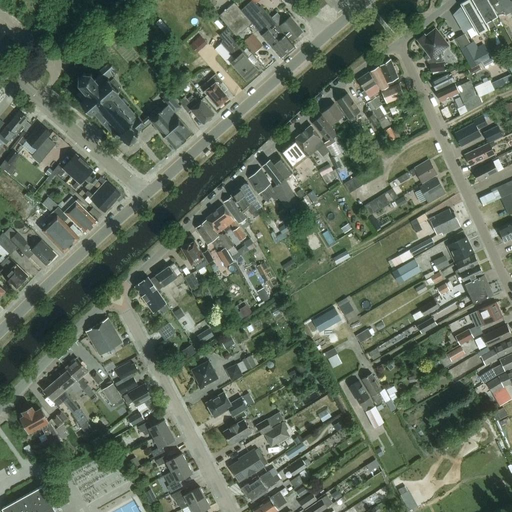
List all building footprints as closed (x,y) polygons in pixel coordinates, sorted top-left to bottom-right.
[(234,2),(219,16),(236,36),(237,35),(254,54),(263,45),(253,33),(247,27),(252,23),(262,35),(268,42),(281,57),(294,45),(281,30),(274,21),(271,18),(261,6),(259,7),(252,0),(241,10),(234,2)] [(473,37),(487,29),(470,0),(465,0),(461,3),(462,5),(454,13),(464,31),(468,29),(473,37)] [(492,19),(498,16),(488,0),(473,0),(490,29),(496,26),(492,19)] [(489,0),(492,4),(493,3),(499,13),(504,10),(507,14),(510,12),(511,15),(511,0),(510,0),(489,0)] [(277,12),(271,18),(274,21),(275,20),(292,40),(303,31),(290,16),(284,21),(277,12)] [(233,32),(228,27),(219,35),(223,40),(220,43),(235,58),(231,62),(247,80),(258,69),(248,58),(250,56),(230,35),(233,32)] [(442,62),(441,51),(449,45),(435,28),(426,36),(424,34),(417,40),(428,54),(424,57),(430,65),(431,72),(445,71),(444,62),(442,62)] [(203,34),(192,43),(198,51),(209,41),(203,34)] [(470,43),(460,49),(471,68),(491,57),(483,44),(477,47),(474,41),(470,43)] [(369,72),(379,89),(386,103),(398,98),(405,95),(390,59),(369,72)] [(150,119),(148,117),(143,121),(138,116),(137,117),(134,113),(135,112),(134,111),(133,112),(129,106),(129,105),(123,98),(122,98),(117,93),(118,91),(120,92),(120,90),(118,90),(119,89),(118,88),(120,87),(113,78),(110,80),(109,79),(109,77),(113,74),(114,74),(117,72),(109,62),(98,71),(99,72),(98,73),(99,74),(94,78),(92,74),(92,72),(91,72),(90,74),(85,73),(84,71),(83,72),(83,73),(79,77),(78,76),(77,78),(79,78),(79,84),(77,84),(77,86),(79,85),(82,89),(78,92),(77,91),(76,92),(77,93),(76,94),(77,95),(78,94),(83,100),(82,101),(80,101),(80,102),(82,103),(91,113),(91,115),(92,115),(92,113),(94,112),(99,118),(98,119),(105,127),(106,126),(111,132),(110,133),(111,133),(112,133),(112,135),(111,136),(112,136),(113,135),(116,137),(116,138),(117,138),(117,137),(120,136),(121,137),(122,136),(122,137),(125,136),(125,135),(126,134),(128,138),(128,139),(129,140),(130,139),(131,140),(132,139),(131,138),(138,132),(139,133),(140,132),(139,131),(140,130),(139,129),(145,124),(150,119)] [(453,77),(459,74),(458,72),(456,73),(455,69),(432,80),(436,89),(454,80),(453,77)] [(373,93),(379,89),(369,72),(357,80),(363,90),(361,91),(377,117),(385,112),(373,93)] [(511,74),(511,73),(493,80),(495,86),(511,80),(511,74)] [(220,86),(223,83),(215,74),(209,79),(212,82),(202,90),(211,101),(213,100),(218,106),(219,106),(221,105),(221,103),(229,97),(225,92),(220,86)] [(476,88),(481,97),(496,89),(490,77),(488,78),(488,79),(481,82),(480,82),(481,85),(476,88)] [(441,101),(459,92),(467,111),(482,104),(478,94),(476,95),(472,86),(470,80),(457,86),(455,83),(437,91),(441,101)] [(360,111),(348,93),(337,101),(351,122),(356,119),(353,115),(360,111)] [(148,117),(150,119),(175,147),(192,132),(175,113),(181,107),(169,95),(163,100),(168,105),(161,111),(158,107),(148,116),(148,117)] [(190,102),(185,97),(180,101),(185,107),(188,112),(190,110),(203,124),(215,113),(202,99),(198,102),(194,98),(190,102)] [(392,115),(410,107),(407,100),(389,108),(392,115)] [(331,124),(332,124),(337,119),(340,123),(345,120),(342,116),(343,115),(334,102),(324,111),(325,113),(324,115),(331,124)] [(23,128),(26,131),(31,124),(26,120),(28,118),(20,110),(0,133),(8,141),(15,134),(17,135),(23,128)] [(325,142),(327,146),(328,146),(336,142),(334,139),(332,137),(337,134),(322,115),(313,123),(328,140),(325,142)] [(367,118),(374,129),(379,125),(372,115),(367,118)] [(478,128),(486,124),(488,124),(483,115),(473,120),(474,122),(455,132),(462,145),(482,135),(478,128)] [(51,133),(42,124),(40,123),(27,139),(38,149),(51,133)] [(303,131),(315,145),(322,139),(311,124),(303,131)] [(489,143),(503,136),(498,125),(484,132),(489,143)] [(391,127),(384,130),(390,141),(400,136),(396,126),(391,128),(391,127)] [(309,155),(316,148),(303,131),(295,137),(309,155)] [(309,155),(307,152),(295,137),(280,151),(292,168),(309,155)] [(372,155),(386,146),(380,137),(366,146),(372,155)] [(333,156),(341,152),(336,142),(328,146),(333,156)] [(470,164),(494,153),(489,143),(465,154),(470,164)] [(12,163),(13,162),(19,154),(14,150),(6,159),(12,163)] [(63,168),(59,173),(61,176),(66,171),(72,176),(85,161),(76,153),(63,168)] [(337,155),(331,158),(336,168),(342,166),(337,155)] [(285,180),(290,177),(288,175),(292,172),(281,156),(273,163),(285,180)] [(493,161),(474,170),(479,181),(498,171),(498,170),(503,167),(499,158),(493,161)] [(13,165),(6,159),(0,166),(7,171),(13,165)] [(273,163),(270,159),(263,165),(278,184),(273,187),(286,208),(291,216),(295,214),(290,206),(298,200),(285,180),(273,163)] [(422,183),(437,174),(431,161),(428,162),(427,160),(410,170),(413,175),(417,173),(422,183)] [(85,161),(72,176),(78,181),(73,186),(76,189),(81,184),(85,179),(89,175),(94,169),(85,161)] [(329,163),(319,169),(322,176),(333,170),(329,163)] [(372,166),(377,175),(382,172),(376,163),(372,166)] [(373,178),(377,175),(372,166),(367,169),(373,178)] [(261,167),(249,177),(258,193),(261,191),(266,200),(272,196),(275,200),(279,197),(276,193),(261,167)] [(368,181),(373,178),(367,169),(362,172),(368,181)] [(326,182),(336,176),(333,170),(322,176),(326,182)] [(363,184),(368,181),(362,172),(358,175),(363,184)] [(401,182),(410,177),(407,172),(398,177),(401,182)] [(359,187),(363,184),(358,175),(353,178),(359,187)] [(104,184),(99,189),(113,203),(121,194),(107,181),(106,181),(101,176),(99,179),(104,184)] [(349,181),(354,189),(359,187),(353,178),(349,181)] [(435,178),(431,180),(420,186),(428,202),(445,192),(438,179),(436,180),(435,178)] [(331,191),(341,184),(339,181),(329,188),(331,191)] [(349,192),(354,189),(349,181),(344,183),(349,192)] [(252,204),(257,210),(260,213),(263,211),(260,208),(262,206),(258,200),(257,201),(256,199),(258,197),(248,182),(245,182),(239,187),(251,204),(252,204)] [(506,194),(511,192),(507,182),(502,184),(506,194)] [(501,197),(506,194),(502,184),(496,187),(501,197)] [(260,213),(257,210),(252,204),(251,204),(239,187),(232,194),(243,212),(248,208),(251,213),(253,213),(256,217),(260,213)] [(300,198),(305,194),(301,188),(296,192),(300,198)] [(388,191),(394,200),(398,197),(393,188),(388,191)] [(88,190),(86,193),(91,198),(105,211),(113,203),(99,189),(93,195),(88,190)] [(389,202),(394,200),(388,191),(383,193),(389,202)] [(384,205),(389,202),(383,193),(379,196),(384,205)] [(511,199),(511,195),(511,193),(501,198),(504,203),(511,199)] [(42,202),(52,211),(58,203),(48,195),(42,202)] [(399,206),(407,201),(404,195),(395,200),(399,206)] [(86,232),(97,221),(72,196),(66,202),(64,199),(58,205),(65,211),(86,232)] [(232,196),(224,201),(239,223),(246,218),(232,196)] [(380,208),(384,205),(379,196),(374,199),(380,208)] [(375,211),(380,208),(374,199),(369,202),(375,211)] [(365,205),(370,214),(375,211),(369,202),(365,205)] [(224,204),(215,211),(226,226),(229,224),(240,240),(246,236),(224,204)] [(366,217),(370,214),(365,205),(360,208),(366,217)] [(42,229),(50,237),(64,252),(80,237),(66,223),(64,221),(69,217),(58,206),(51,213),(55,217),(42,229)] [(451,212),(449,208),(434,216),(435,217),(431,220),(437,233),(442,231),(443,234),(461,226),(454,211),(451,212)] [(221,230),(226,226),(215,211),(207,217),(229,248),(233,254),(238,251),(234,244),(226,232),(221,230)] [(428,218),(425,213),(416,218),(419,223),(428,218)] [(380,227),(373,215),(369,218),(376,229),(380,227)] [(207,219),(196,227),(208,244),(211,241),(218,250),(217,252),(225,266),(233,261),(225,248),(227,246),(207,219)] [(511,221),(499,227),(505,241),(511,238),(511,221)] [(282,233),(293,227),(290,222),(279,228),(282,233)] [(308,235),(302,225),(298,228),(304,238),(308,235)] [(10,254),(18,247),(3,232),(0,235),(0,243),(1,245),(10,254)] [(17,232),(11,238),(21,249),(27,243),(28,242),(17,232)] [(435,244),(431,237),(410,249),(413,255),(435,244)] [(455,260),(473,252),(466,237),(448,245),(455,260)] [(247,246),(254,242),(251,238),(244,242),(247,246)] [(42,239),(32,250),(46,264),(57,254),(42,239)] [(198,269),(208,263),(194,239),(190,242),(190,241),(182,245),(187,254),(186,256),(188,260),(190,260),(192,263),(194,262),(198,269)] [(413,255),(410,249),(399,255),(403,262),(413,256),(413,255)] [(210,262),(214,260),(208,251),(204,254),(209,262),(210,262)] [(438,268),(450,262),(445,253),(434,259),(438,268)] [(460,272),(479,263),(474,253),(456,262),(460,272)] [(17,287),(28,275),(8,255),(1,263),(7,269),(2,273),(13,284),(14,283),(17,287)] [(286,271),(297,264),(293,258),(282,265),(286,271)] [(422,270),(415,259),(397,269),(404,280),(422,270)] [(150,279),(158,290),(173,279),(177,285),(186,279),(182,273),(174,262),(170,265),(150,279)] [(265,282),(270,279),(261,263),(256,266),(265,282)] [(464,281),(483,272),(479,263),(460,272),(464,281)] [(430,286),(435,283),(443,278),(439,271),(431,276),(431,277),(426,280),(430,286)] [(192,289),(200,284),(193,272),(185,277),(192,289)] [(470,293),(489,284),(484,275),(465,283),(470,293)] [(158,290),(150,279),(148,276),(135,285),(154,311),(160,307),(164,312),(170,308),(166,302),(158,290)] [(428,289),(424,283),(415,288),(419,294),(428,289)] [(441,295),(450,290),(446,284),(437,289),(441,295)] [(474,303),(493,294),(489,284),(470,293),(474,303)] [(265,286),(259,289),(266,300),(276,294),(272,287),(268,290),(265,286)] [(424,315),(439,306),(434,299),(420,307),(424,315)] [(354,310),(349,301),(340,306),(345,315),(354,310)] [(474,337),(484,332),(481,326),(503,316),(496,302),(471,313),(477,326),(471,329),(474,337)] [(252,312),(247,304),(239,309),(244,317),(252,312)] [(320,331),(341,319),(335,308),(314,321),(320,331)] [(123,342),(108,317),(86,331),(101,355),(103,354),(105,359),(111,355),(109,350),(123,342)] [(422,333),(437,324),(432,317),(417,325),(422,333)] [(169,322),(159,330),(166,339),(176,332),(169,322)] [(201,342),(215,334),(208,322),(194,329),(201,342)] [(487,346),(511,335),(508,327),(506,328),(504,325),(482,335),(487,346)] [(372,335),(368,328),(356,335),(360,342),(372,335)] [(475,337),(474,337),(471,329),(471,328),(457,334),(461,343),(475,337)] [(225,348),(235,343),(231,334),(221,339),(225,348)] [(494,347),(481,355),(486,365),(499,357),(511,350),(511,340),(511,341),(511,339),(495,346),(494,346),(494,347)] [(189,356),(198,350),(193,342),(184,348),(189,356)] [(452,360),(458,357),(465,352),(461,345),(448,353),(452,360)] [(337,354),(338,353),(335,348),(325,353),(328,359),(329,359),(337,354)] [(456,381),(480,367),(480,369),(486,365),(478,352),(449,370),(456,381)] [(506,369),(511,366),(511,353),(500,359),(502,363),(492,367),(478,376),(482,383),(496,374),(506,369)] [(251,354),(241,360),(242,360),(246,369),(256,364),(251,354)] [(337,354),(329,359),(333,367),(342,362),(337,354)] [(84,385),(86,387),(88,385),(84,380),(86,379),(83,376),(89,370),(78,357),(66,367),(77,381),(79,384),(82,387),(84,385)] [(219,377),(209,360),(192,369),(199,383),(198,384),(200,388),(205,386),(205,385),(219,377)] [(116,370),(122,380),(115,383),(121,394),(137,385),(133,377),(129,378),(128,376),(138,370),(134,363),(132,365),(130,362),(116,370)] [(242,373),(241,372),(237,363),(236,362),(225,368),(231,380),(242,373)] [(77,394),(86,387),(84,385),(82,387),(79,384),(77,381),(66,367),(60,372),(62,375),(56,380),(66,392),(67,394),(73,389),(77,394)] [(300,373),(297,368),(289,373),(292,378),(300,373)] [(511,398),(505,386),(511,383),(511,385),(511,369),(498,375),(499,376),(487,383),(493,393),(500,405),(511,398)] [(97,371),(91,376),(99,384),(104,380),(97,371)] [(372,373),(362,379),(377,405),(383,401),(378,393),(382,390),(372,373)] [(67,394),(66,392),(56,380),(44,390),(53,400),(57,406),(68,397),(66,395),(67,394)] [(360,380),(350,386),(363,408),(373,402),(360,380)] [(116,401),(122,397),(113,383),(102,389),(111,404),(116,401)] [(154,402),(151,398),(153,397),(146,384),(123,396),(128,404),(134,401),(136,406),(144,402),(147,406),(149,406),(153,404),(154,402)] [(224,392),(206,403),(215,417),(229,409),(233,416),(247,407),(241,397),(231,404),(224,392)] [(255,403),(249,393),(244,396),(250,406),(255,403)] [(391,399),(386,401),(392,411),(396,408),(391,399)] [(23,411),(21,416),(30,432),(41,426),(51,443),(60,438),(50,420),(49,421),(41,407),(35,410),(32,406),(23,411)] [(376,406),(366,411),(374,427),(384,422),(376,406)] [(323,420),(332,415),(329,408),(319,413),(323,420)] [(90,421),(81,409),(73,414),(82,427),(87,423),(90,421)] [(503,414),(501,409),(493,413),(495,418),(503,414)] [(68,419),(61,411),(56,414),(63,423),(68,419)] [(262,434),(272,427),(272,426),(284,419),(279,411),(256,425),(262,434)] [(141,412),(129,419),(133,427),(145,420),(141,412)] [(63,423),(56,414),(51,419),(58,427),(63,423)] [(154,437),(170,429),(165,419),(152,426),(149,420),(138,426),(141,432),(143,431),(145,435),(151,431),(154,437)] [(231,444),(252,432),(244,419),(237,423),(230,427),(223,431),(231,444)] [(344,426),(341,421),(335,424),(339,430),(344,426)] [(162,446),(175,439),(170,429),(154,437),(159,447),(151,451),(154,456),(165,451),(162,446)] [(290,458),(306,447),(302,442),(286,453),(290,458)] [(241,460),(231,466),(239,480),(264,465),(260,458),(254,449),(240,458),(241,460)] [(172,471),(188,462),(182,453),(169,459),(167,454),(156,460),(159,465),(167,461),(172,471)] [(295,475),(309,465),(304,458),(290,467),(295,475)] [(378,458),(369,463),(376,474),(385,468),(378,458)] [(180,479),(193,472),(188,462),(172,471),(164,475),(169,485),(167,486),(171,492),(183,485),(180,479)] [(263,483),(273,476),(269,470),(259,477),(258,475),(257,476),(255,476),(252,478),(252,479),(241,486),(248,495),(254,491),(253,489),(263,482),(263,483)] [(277,473),(273,476),(263,483),(263,482),(253,489),(254,491),(248,495),(251,501),(268,490),(267,488),(277,481),(281,479),(277,473)] [(295,488),(305,481),(300,474),(290,481),(295,488)] [(300,497),(310,490),(307,484),(297,491),(300,497)] [(57,511),(42,485),(2,507),(4,511),(57,511)] [(182,509),(183,508),(205,496),(200,486),(187,493),(184,488),(172,494),(174,500),(177,499),(182,509)] [(410,509),(418,504),(410,489),(402,493),(410,509)] [(274,503),(283,496),(280,490),(270,497),(269,495),(261,500),(263,502),(253,508),(256,511),(261,511),(264,510),(263,509),(273,502),(274,503)] [(303,508),(317,499),(312,493),(299,502),(303,508)] [(198,511),(211,506),(205,496),(183,508),(184,511),(198,511)] [(277,507),(287,501),(283,496),(274,503),(273,502),(263,509),(264,510),(261,511),(274,511),(279,509),(277,507)] [(320,511),(328,507),(323,498),(306,509),(308,511),(320,511)]
